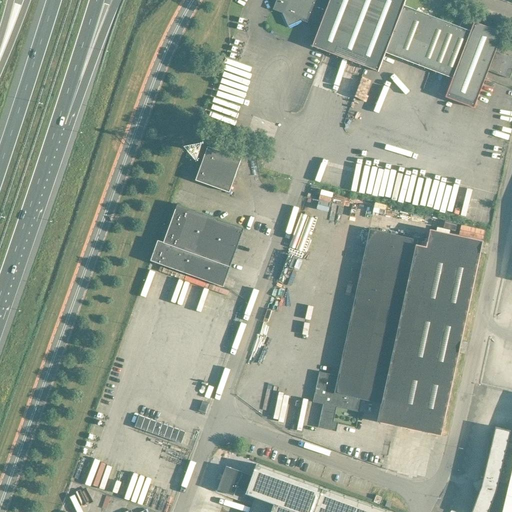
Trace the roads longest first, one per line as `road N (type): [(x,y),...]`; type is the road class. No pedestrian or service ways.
road 1 (tertiary): [(0,505),(157,70),(193,0)]
road 2 (unclassified): [(426,496),(453,443),(511,177)]
road 3 (unclassified): [(215,414),(299,182)]
road 4 (unclassified): [(426,496),(215,414)]
road 5 (motorway): [(0,289),(58,122)]
road 6 (motorway): [(53,0),(0,166)]
road 7 (motorway): [(58,122),(117,0)]
road 8 (motorway): [(58,122),(97,0)]
